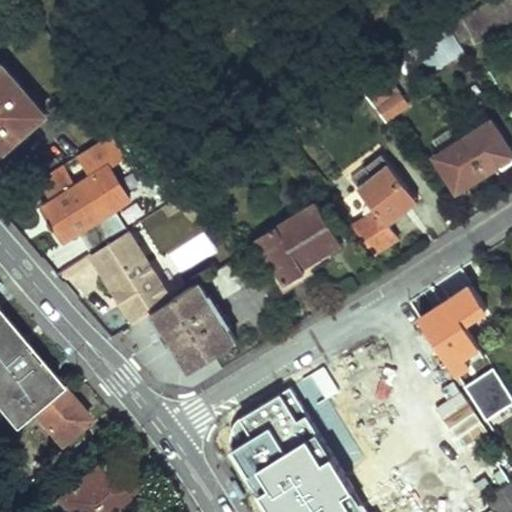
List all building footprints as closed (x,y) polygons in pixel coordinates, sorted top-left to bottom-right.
[(463,42),(477,33),(481,40),(511,19),(511,0),(492,0),(466,17),(453,25),(463,42)] [(453,25),(409,52),(425,77),(467,49),(463,42),(453,25)] [(5,64),(0,68),(0,154),(49,114),(5,64)] [(360,83),(389,121),(410,107),(385,68),(360,83)] [(313,113),(296,124),(303,134),(320,124),(313,113)] [(463,138),(485,173),(511,154),(490,120),(463,138)] [(443,152),(463,138),(455,126),(435,140),(443,152)] [(39,183),(51,202),(42,207),(65,243),(132,201),(111,169),(126,160),(112,137),(39,183)] [(435,158),(458,192),(485,173),(463,138),(443,152),(435,158)] [(420,200),(385,152),(368,165),(374,173),(361,184),(376,203),(379,208),(358,224),(382,257),(402,241),(389,223),(420,200)] [(111,169),(132,201),(148,191),(126,160),(111,169)] [(368,165),(354,175),(361,184),(374,173),(368,165)] [(193,178),(176,189),(181,197),(186,193),(198,186),(193,178)] [(259,235),(285,282),(306,271),(304,266),(343,243),(319,201),(259,235)] [(376,203),(354,220),(358,224),(379,208),(376,203)] [(94,252),(137,320),(153,310),(175,297),(132,228),(94,252)] [(240,256),(209,276),(222,297),(257,276),(240,256)] [(153,310),(192,370),(238,340),(200,281),(175,297),(153,310)] [(490,307),(475,284),(424,316),(459,370),(485,354),(466,322),(490,307)] [(0,304),(0,400),(17,420),(32,407),(62,383),(65,381),(29,340),(17,351),(8,341),(21,330),(0,304)] [(21,330),(8,341),(17,351),(29,340),(21,330)] [(511,401),(511,392),(494,366),(466,385),(488,418),(511,401)] [(62,383),(32,407),(61,442),(91,418),(62,383)] [(370,511),(292,385),(238,419),(233,431),(232,441),(276,511),(370,511)] [(110,454),(60,497),(72,511),(113,511),(142,488),(123,465),(122,467),(110,454)] [(510,511),(511,511),(511,480),(485,497),(494,511),(510,511)] [(19,482),(0,497),(0,509),(2,511),(15,511),(33,498),(19,482)]
